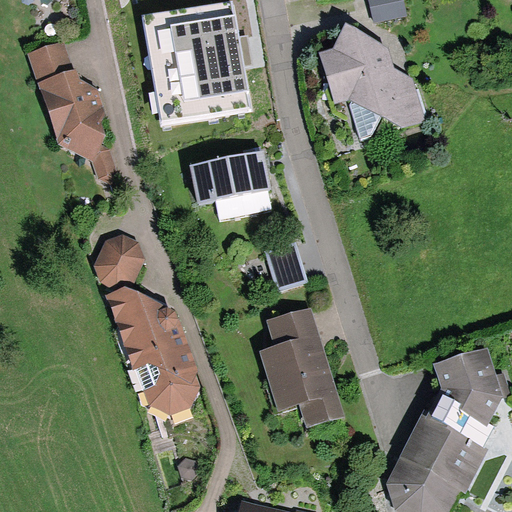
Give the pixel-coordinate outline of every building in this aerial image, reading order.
[(132,0),(157,142),(261,124),(240,0),(132,0)] [(346,29),(333,53),(319,57),(336,109),(350,105),(360,142),(374,138),(382,121),(404,132),(427,124),(414,81),(395,72),(389,52),(346,29)] [(74,74),(65,43),(28,56),(59,148),(93,165),(99,180),(111,186),(118,175),(110,151),(103,147),(106,140),(103,127),(107,118),(99,93),(80,84),(77,74),(74,74)] [(265,156),(190,171),(198,210),(273,195),(265,156)] [(95,268),(101,285),(118,293),(134,286),(146,261),(140,244),(124,236),(106,243),(95,268)] [(297,245),(265,254),(277,295),(308,286),(297,245)] [(125,292),(106,299),(134,374),(137,373),(150,409),(171,418),(192,409),(202,389),(197,378),(199,374),(180,322),(178,322),(177,317),(169,312),(125,292)] [(275,352),(261,356),(279,416),(299,410),(307,434),(347,421),(312,310),(266,325),(275,352)] [(425,414),(387,487),(395,511),(452,511),(462,494),(466,496),(488,451),(484,449),(494,428),(490,426),(504,399),(488,351),(434,368),(442,394),(430,417),(425,414)]
